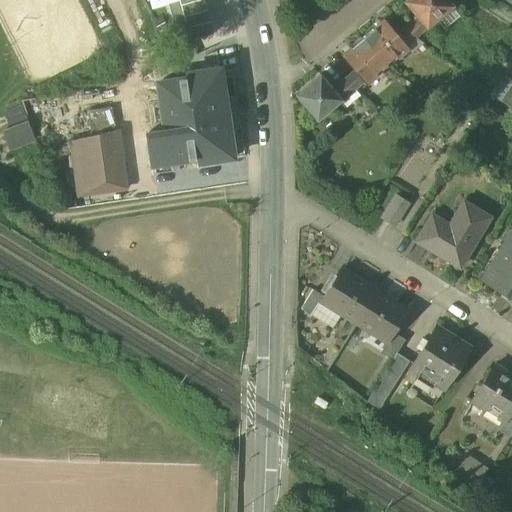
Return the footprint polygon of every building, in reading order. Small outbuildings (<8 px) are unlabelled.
[(450,6),(444,0),(407,0),(404,3),(416,18),(407,26),(416,36),(450,6)] [(416,36),(407,26),(396,35),(382,19),(362,36),(389,68),(409,50),(405,45),(416,36)] [(389,68),(362,36),(340,55),(353,70),(345,77),(355,90),(364,83),(367,86),(389,68)] [(189,74),(190,79),(149,85),(141,88),(146,116),(163,114),(164,123),(226,113),(219,70),(189,74)] [(320,75),(294,97),(317,123),(355,90),(345,77),(331,89),(320,75)] [(511,89),(511,82),(504,78),(493,97),(504,103),(511,89)] [(109,85),(36,98),(22,101),(35,139),(39,150),(71,142),(71,141),(116,131),(109,85)] [(226,113),(164,123),(166,131),(148,134),(152,162),(161,162),(201,155),(201,160),(232,157),(226,113)] [(116,131),(71,141),(71,142),(79,196),(126,189),(121,155),(119,155),(116,131)] [(411,206),(399,198),(383,223),(395,230),(411,206)] [(457,231),(452,238),(430,224),(418,243),(461,271),(482,237),(483,237),(495,219),(468,202),(452,228),(457,231)] [(511,238),(501,257),(506,260),(490,286),(503,295),(506,291),(511,294),(511,238)] [(377,295),(342,273),(322,304),(358,327),(377,295)] [(314,293),(302,311),(311,317),(323,299),(314,293)] [(408,314),(377,295),(358,327),(389,346),(395,336),(408,314)] [(454,345),(436,333),(413,370),(445,390),(468,354),(454,345)] [(404,342),(395,336),(389,346),(382,356),(391,362),(395,356),(404,342)] [(391,362),(366,401),(380,410),(409,364),(395,356),(391,362)] [(511,377),(495,366),(471,403),(486,412),(489,406),(509,418),(511,413),(511,377)] [(511,434),(511,413),(509,418),(500,432),(510,438),(511,434)]
